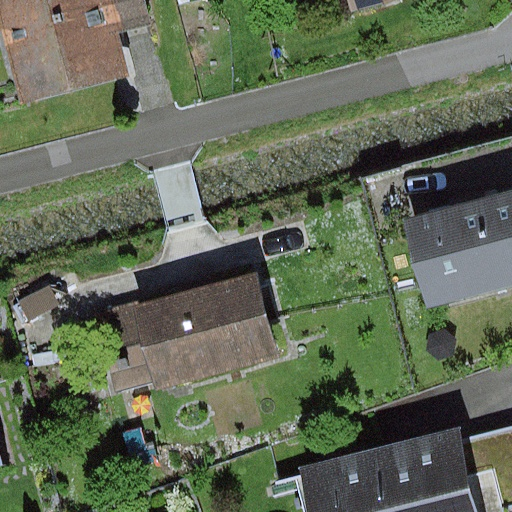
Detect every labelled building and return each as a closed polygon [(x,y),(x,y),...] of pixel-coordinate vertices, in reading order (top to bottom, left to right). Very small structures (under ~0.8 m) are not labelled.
[(160,0),(5,0),(33,112),(148,84),(137,39),(169,36),(160,0)] [(374,0),(379,25),(498,0),(374,0)] [(511,193),(421,216),(444,309),(511,292),(511,193)] [(292,351),(271,268),(106,310),(127,392),(292,351)] [(48,287),(19,303),(30,322),(59,306),(48,287)] [(510,511),(481,418),(327,465),(341,511),(510,511)] [(511,511),(511,430),(488,438),(510,511),(511,511)]
